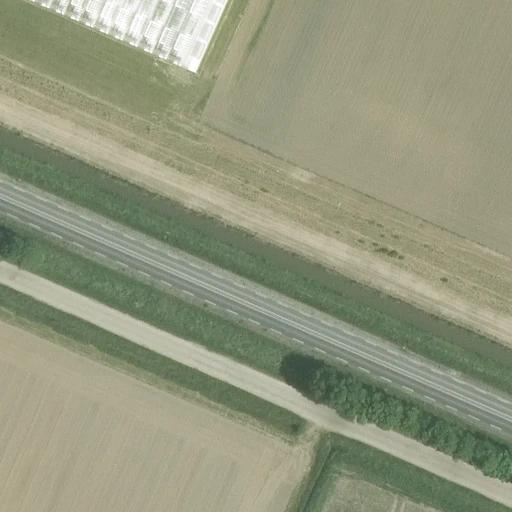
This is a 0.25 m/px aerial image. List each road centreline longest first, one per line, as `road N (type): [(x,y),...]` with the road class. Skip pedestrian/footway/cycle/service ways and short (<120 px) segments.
road 1 (primary): [(511,421),(0,197)]
road 2 (unclassified): [(511,495),(0,272)]
